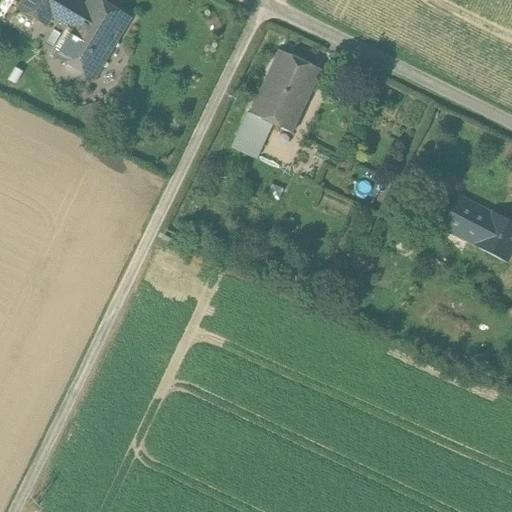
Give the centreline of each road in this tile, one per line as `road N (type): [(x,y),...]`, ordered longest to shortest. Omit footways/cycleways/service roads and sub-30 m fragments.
road 1 (unclassified): [(19,511),(266,2)]
road 2 (unclassified): [(266,2),(511,119)]
